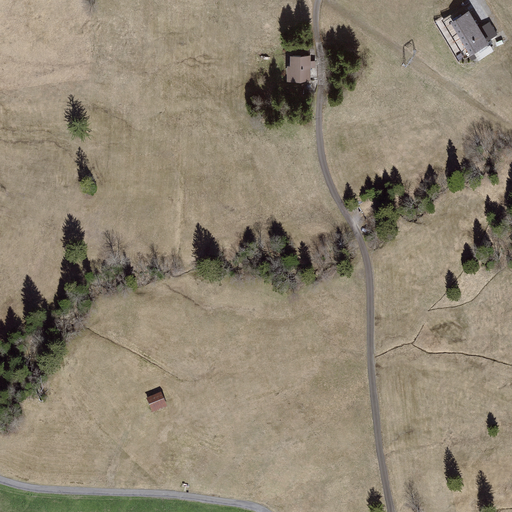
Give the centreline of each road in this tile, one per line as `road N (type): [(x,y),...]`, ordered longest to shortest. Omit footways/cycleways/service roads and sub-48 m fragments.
road 1 (track): [(392,511),(374,254),(325,165),(323,0)]
road 2 (unclassified): [(258,511),(56,494),(0,479)]
